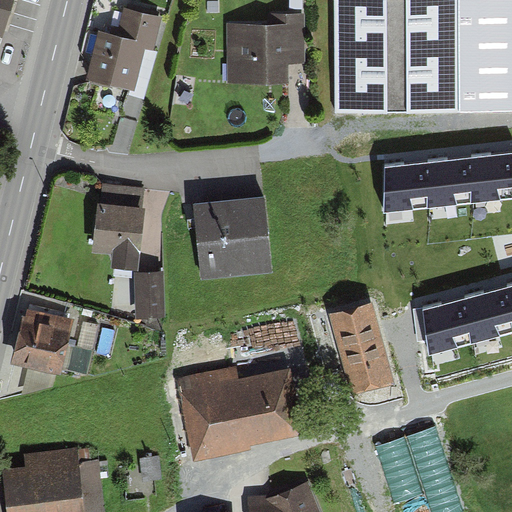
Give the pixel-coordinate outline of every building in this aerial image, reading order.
[(0,0),(0,35),(0,36),(12,0),(0,0)] [(451,0),(333,0),(334,112),(454,114),(451,0)] [(157,18),(125,11),(118,40),(98,36),(87,82),(132,92),(141,51),(150,53),(157,18)] [(274,28),(230,29),(230,81),(281,81),(280,54),(294,53),(294,17),(274,17),(274,28)] [(511,153),(385,167),(384,213),(511,198),(511,153)] [(131,272),(144,194),(101,187),(91,249),(116,253),(113,269),(131,272)] [(270,271),(261,195),(189,204),(199,280),(270,271)] [(157,278),(139,278),(140,315),(158,315),(157,278)] [(511,282),(421,307),(428,354),(511,331),(511,282)] [(372,302),(329,314),(350,394),(394,382),(382,339),(372,302)] [(56,372),(71,323),(29,310),(15,360),(56,372)] [(87,354),(78,352),(74,368),(83,370),(87,354)] [(181,393),(194,453),(295,431),(282,372),(236,382),(210,387),(181,393)] [(511,432),(506,417),(488,424),(496,443),(511,437),(511,432)] [(6,483),(8,511),(83,511),(78,454),(23,460),(4,462),(6,483)] [(159,455),(144,454),(143,478),(158,479),(159,455)] [(272,500),(246,503),(247,511),(310,511),(301,487),(272,500)]
